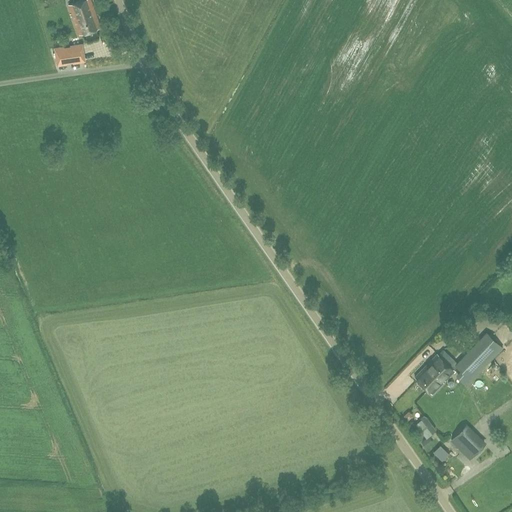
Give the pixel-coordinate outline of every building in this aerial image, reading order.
[(79,35),(100,28),(90,0),(83,0),(69,5),(79,35)] [(64,46),(55,48),(57,66),(67,64),(66,63),(72,62),(73,63),(82,62),(79,44),(70,46),(70,47),(64,48),(64,46)] [(467,385),(502,348),(486,333),(456,365),(462,371),(457,376),(467,385)] [(431,394),(455,370),(437,353),(427,363),(424,367),(414,377),(431,394)] [(477,435),(466,424),(450,440),(470,459),(485,443),(477,435)] [(443,458),(449,449),(441,443),(434,452),(443,458)]
